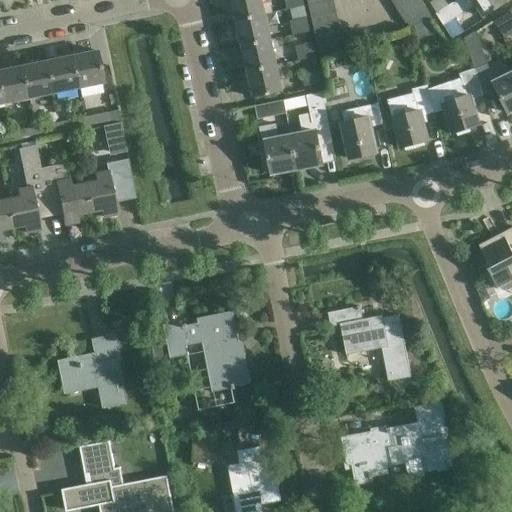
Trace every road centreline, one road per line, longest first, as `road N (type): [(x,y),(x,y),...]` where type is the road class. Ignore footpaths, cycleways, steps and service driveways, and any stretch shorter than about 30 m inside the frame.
road 1 (residential): [(322,511),(272,255),(254,222)]
road 2 (unclassified): [(0,279),(254,222)]
road 3 (residential): [(254,222),(230,194),(184,0)]
road 4 (residential): [(422,187),(485,360)]
road 5 (unclassified): [(254,222),(422,187)]
road 6 (residential): [(160,0),(0,32)]
road 7 (residential): [(32,511),(0,352)]
